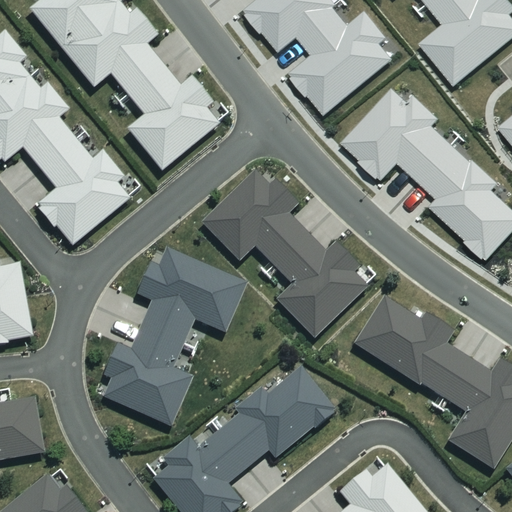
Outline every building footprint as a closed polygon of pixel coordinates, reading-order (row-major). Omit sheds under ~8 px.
[(46,0),(33,11),(65,50),(123,2),(121,0),(46,0)] [(256,0),(244,11),(247,14),(245,16),(260,34),(262,33),(279,53),(296,38),(333,8),(337,5),(332,0),(256,0)] [(134,15),(123,2),(65,50),(99,90),(116,76),(132,96),(168,66),(151,46),(163,36),(141,10),(134,15)] [(348,25),(333,8),(296,38),(310,56),(289,73),(292,77),(290,79),(306,97),(307,96),(324,116),(393,60),(379,44),(387,38),(365,11),(348,25)] [(0,106),(35,78),(24,65),(31,59),(10,33),(0,41),(0,106)] [(185,87),(168,66),(132,96),(149,117),(132,131),(166,173),(224,126),(211,110),(218,104),(196,78),(185,87)] [(27,151),(42,170),(79,140),(64,121),(74,112),(53,85),(45,91),(35,78),(0,106),(0,158),(4,164),(6,162),(9,166),(27,151)] [(398,164),(418,183),(453,146),(433,127),(439,120),(414,96),(407,102),(393,89),(342,144),(361,161),(359,163),(377,180),(378,178),(382,181),(398,164)] [(511,117),(498,128),(511,144),(511,117)] [(77,248),(135,201),(122,185),(129,179),(108,153),(97,161),(79,140),(42,170),(59,191),(42,205),(45,209),(43,211),(58,231),(61,228),(77,248)] [(464,243),(482,260),(484,258),(486,261),(511,233),(511,209),(492,191),(499,184),(474,161),(472,164),(453,146),(418,183),(436,200),(429,207),(465,241),(464,243)] [(273,268),(307,235),(288,216),(297,206),(274,182),(268,188),(254,173),(200,225),(238,264),(254,249),(273,268)] [(291,287),(275,302),(313,341),(368,288),(354,274),(359,269),(335,245),(325,254),(307,235),(273,268),(291,287)] [(139,329),(182,347),(193,322),(224,335),(246,286),(165,251),(158,268),(149,264),(135,297),(150,303),(139,329)] [(0,348),(13,346),(13,343),(38,339),(25,266),(4,269),(3,260),(0,260),(0,348)] [(443,401),(468,362),(445,347),(453,334),(425,316),(420,323),(383,299),(353,346),(419,388),(420,386),(443,401)] [(109,382),(102,400),(170,430),(192,380),(172,371),(182,347),(139,329),(129,351),(116,346),(102,378),(109,382)] [(447,444),(493,472),(511,441),(511,369),(499,362),(490,376),(468,362),(443,401),(465,415),(447,444)] [(219,432),(250,469),(268,454),(274,462),(312,430),(314,432),(333,416),(332,414),(335,412),(300,370),(267,397),(261,390),(234,412),(238,417),(219,432)] [(0,465),(50,456),(39,400),(0,407),(0,465)] [(227,487),(250,469),(219,432),(197,451),(187,440),(161,461),(168,470),(152,482),(176,511),(236,511),(239,510),(237,508),(242,505),(227,487)] [(343,511),(423,511),(387,467),(370,481),(365,474),(339,494),(349,507),(343,511)] [(82,511),(64,489),(58,494),(46,479),(2,511),(82,511)]
